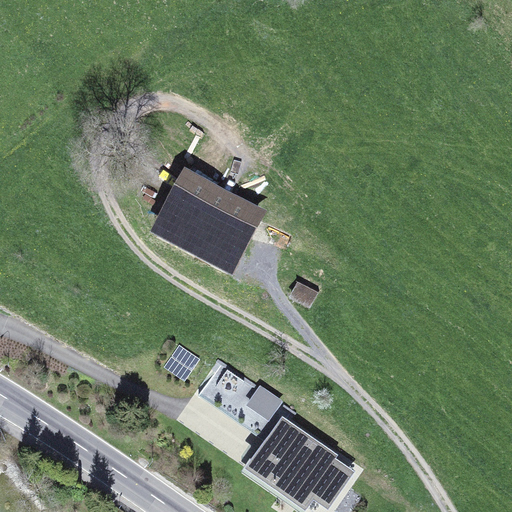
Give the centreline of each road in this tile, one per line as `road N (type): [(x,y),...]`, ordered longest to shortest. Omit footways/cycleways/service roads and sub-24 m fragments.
road 1 (track): [(449,511),(427,475),(329,367),(111,227),(99,177),(107,132),(125,109),(184,110)]
road 2 (secondary): [(174,511),(0,394)]
